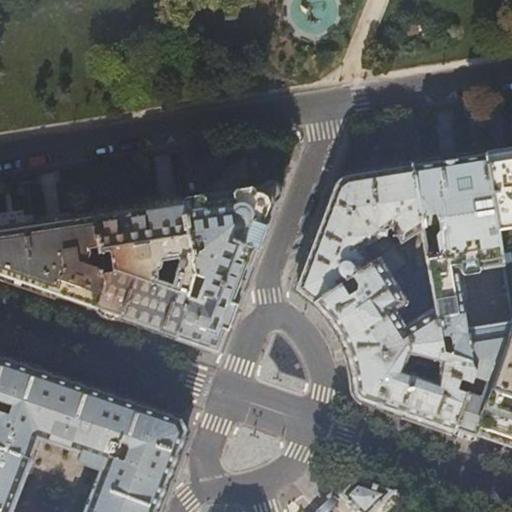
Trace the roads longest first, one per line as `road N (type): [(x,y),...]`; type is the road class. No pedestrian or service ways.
road 1 (residential): [(0,154),(339,103)]
road 2 (tertiary): [(225,397),(0,320)]
road 3 (residential): [(263,308),(339,103)]
road 4 (tertiary): [(511,495),(317,428)]
road 5 (residential): [(339,103),(511,77)]
road 6 (residential): [(317,428),(323,386),(313,353),(263,308)]
